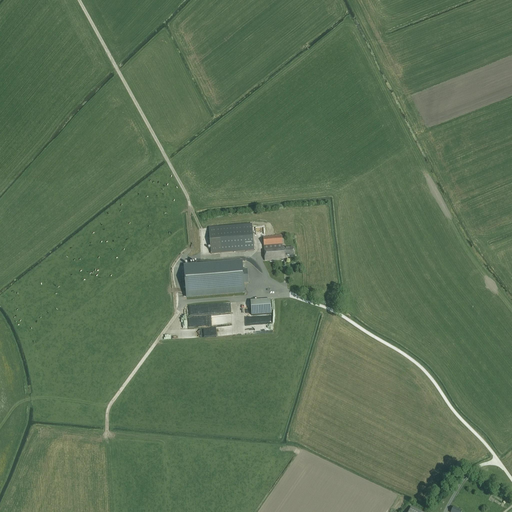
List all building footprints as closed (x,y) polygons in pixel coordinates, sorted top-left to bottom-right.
[(252,224),(219,227),(209,228),(211,253),(254,250),(252,224)] [(282,247),(281,236),(263,238),(265,261),(286,259),(286,257),(294,256),(293,248),(285,248),(285,247),(282,247)] [(184,266),(186,297),(244,292),(243,283),(248,283),(247,269),(242,269),(242,261),(184,266)] [(270,300),(250,301),(251,315),(271,314),(270,300)] [(193,305),(193,313),(217,312),(217,308),(212,309),(212,307),(204,308),(204,305),(193,305)] [(190,323),(214,322),(214,318),(221,317),(221,314),(190,315),(190,323)] [(206,335),(230,335),(230,331),(232,331),(232,323),(205,324),(206,335)]
